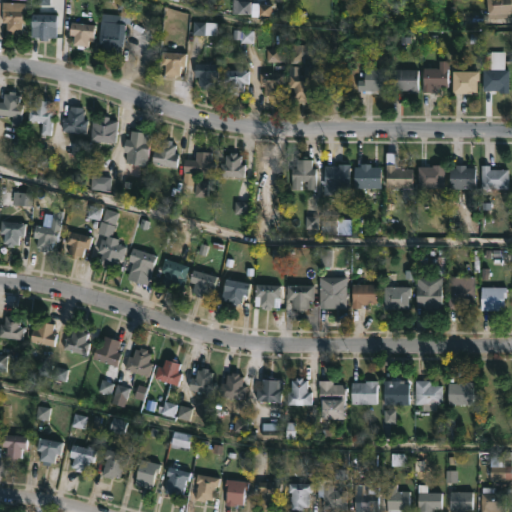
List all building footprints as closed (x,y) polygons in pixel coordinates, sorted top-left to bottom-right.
[(130,0),(130,8),(130,23),(125,23),(122,46),(110,45),(109,54),(101,54),(101,44),(99,43),(101,14),(121,15),(121,8),(117,7),(117,0),(130,0)] [(511,0),(511,13),(511,17),(487,19),(486,0),(511,0)] [(29,2),(29,23),(23,23),(23,35),(9,34),(9,32),(7,32),(8,22),(2,22),(3,2),(29,2)] [(55,14),(55,27),(50,26),(50,37),(45,37),(45,39),(38,39),(38,36),(34,36),(34,27),(30,27),(31,14),(55,14)] [(94,25),(92,40),(87,40),(86,46),(82,46),(82,49),(75,48),(75,44),(72,44),(73,35),(68,35),(70,22),(94,25)] [(314,51),(314,59),(303,58),(303,63),(289,63),(289,50),(291,50),(292,44),(306,44),(305,51),(314,51)] [(505,60),(505,68),(510,68),(510,93),(499,93),(499,90),(484,90),(484,51),(505,50),(505,60)] [(186,54),(185,67),(180,66),(179,76),(163,74),(163,64),(160,64),(161,51),(186,54)] [(373,60),(373,68),(387,68),(387,92),(377,92),(377,90),(357,90),(357,79),(364,79),(365,60),(373,60)] [(449,60),(448,87),(439,87),(439,94),(423,93),(424,69),(439,69),(440,60),(449,60)] [(219,64),(219,78),(214,78),(214,87),(209,87),(209,89),(203,89),(203,86),(199,86),(199,76),(194,76),(195,63),(219,64)] [(298,66),(298,74),(301,74),(302,66),(314,66),(314,81),(318,81),(317,96),(307,96),(307,100),(292,100),(293,88),(287,88),(287,82),(289,82),(289,66),(298,66)] [(250,70),(249,84),(244,83),(244,93),(239,93),(239,95),(231,95),(231,92),(228,91),(229,82),(223,82),(224,69),(250,70)] [(418,69),(418,92),(408,92),(408,90),(393,90),(393,69),(418,69)] [(453,93),(452,70),(479,70),(479,80),(477,80),(477,93),(453,93)] [(279,85),(278,96),(263,96),(263,86),(258,86),(259,73),(283,74),(283,85),(279,85)] [(15,91),(15,94),(18,95),(17,104),(22,104),(19,126),(11,124),(12,116),(0,114),(0,101),(2,102),(3,93),(8,93),(8,90),(15,91)] [(50,101),(48,109),(53,110),(49,134),(45,134),(44,137),(40,136),(41,133),(39,132),(41,121),(27,119),(28,106),(33,107),(34,99),(50,101)] [(78,107),(78,111),(82,111),(82,120),(85,120),(85,133),(76,132),(75,139),(67,139),(67,130),(61,130),(62,117),(67,118),(67,109),(72,109),(72,107),(78,107)] [(109,116),(109,119),(117,120),(115,142),(90,140),(92,117),(101,118),(101,115),(109,116)] [(144,128),(143,132),(151,133),(146,164),(140,163),(138,176),(124,174),(126,152),(123,151),(125,137),(129,138),(130,129),(137,131),(137,127),(144,128)] [(171,141),(171,143),(176,144),(174,152),(178,153),(176,165),(152,161),(154,149),(159,150),(160,141),(165,142),(165,140),(171,141)] [(211,155),(211,160),(215,161),(215,173),(182,172),(183,158),(195,159),(195,151),(211,151),(211,155)] [(237,151),(237,155),(241,155),(240,164),(243,164),(243,177),(219,176),(220,162),(224,163),(225,154),(229,155),(229,151),(237,151)] [(397,152),(398,166),(400,166),(400,168),(412,168),(412,188),(386,188),(386,152),(397,152)] [(307,157),(307,159),(313,159),(312,168),(315,168),(315,189),(307,189),(307,181),(300,181),(300,189),(291,188),(292,167),(296,168),(296,159),(300,159),(300,156),(307,157)] [(283,158),(283,180),(278,180),(278,203),(266,203),(266,189),(264,189),(265,179),(259,179),(259,167),(263,167),(263,159),(283,158)] [(350,163),(350,185),(345,185),(345,193),(324,193),(324,165),(337,165),(337,163),(350,163)] [(381,166),(380,188),(354,187),(355,166),(360,167),(360,163),(371,163),(371,166),(381,166)] [(445,187),(418,187),(418,165),(445,164),(445,187)] [(467,164),(467,167),(476,167),(475,187),(451,187),(451,167),(455,167),(455,164),(467,164)] [(491,166),(491,169),(509,169),(508,189),(481,188),(481,165),(491,165),(491,166)] [(34,195),(16,195),(16,206),(34,206),(34,195)] [(118,212),(111,235),(119,237),(118,243),(126,245),(122,258),(118,257),(114,270),(96,264),(99,252),(97,251),(101,237),(106,239),(107,235),(97,232),(105,208),(118,212)] [(64,211),(58,241),(60,241),(58,250),(50,248),(50,251),(35,249),(37,237),(33,237),(35,225),(48,227),(52,209),(64,211)] [(351,233),(323,233),(323,219),(351,219),(351,233)] [(26,222),(25,235),(20,234),(19,244),(14,244),(13,247),(7,246),(7,243),(2,243),(3,232),(0,232),(1,220),(26,222)] [(92,236),(89,249),(84,248),(82,256),(78,255),(77,258),(71,257),(71,254),(67,253),(70,244),(64,243),(67,230),(92,236)] [(157,258),(153,270),(152,270),(148,283),(127,277),(132,261),(129,260),(133,246),(158,254),(157,258)] [(188,266),(185,276),(177,273),(174,281),(157,276),(164,257),(188,266)] [(212,288),(211,293),(206,291),(205,293),(193,289),(195,282),(189,280),(192,267),(217,274),(212,288)] [(347,276),(346,307),(337,307),(337,304),(328,304),(328,322),(321,324),(321,322),(319,322),(320,276),(347,276)] [(450,309),(448,309),(448,276),(475,276),(475,309),(450,309)] [(250,281),(248,294),(242,293),(241,302),(237,301),(236,305),(231,303),(231,301),(226,300),(227,291),(223,290),(225,277),(250,281)] [(421,310),(417,310),(417,277),(442,277),(442,307),(434,307),(434,310),(421,310)] [(280,283),(279,297),(274,296),(274,305),(269,305),(269,308),(262,308),(263,305),(258,305),(259,295),(255,295),(255,282),(280,283)] [(314,285),(314,298),(308,298),(308,307),(304,307),(304,310),(295,310),(295,307),(290,307),(290,298),(287,298),(287,283),(314,285)] [(378,284),(378,303),(366,303),(366,307),(352,307),(352,284),(378,284)] [(386,308),(384,308),(384,286),(412,286),(411,296),(409,296),(409,309),(386,308)] [(507,287),(506,297),(504,297),(504,310),(481,310),(481,286),(507,287)] [(24,325),(22,338),(0,335),(0,325),(3,326),(5,314),(21,316),(20,324),(24,325)] [(50,319),(50,322),(54,323),(51,332),(57,333),(54,345),(29,338),(32,326),(37,328),(39,319),(43,320),(43,317),(50,319)] [(92,332),(86,353),(62,347),(66,334),(70,336),(72,326),(92,332)] [(118,343),(115,351),(120,353),(116,364),(91,355),(96,344),(100,345),(103,337),(118,343)] [(148,349),(147,351),(152,352),(149,361),(153,362),(148,376),(124,366),(128,354),(132,356),(135,347),(139,349),(140,345),(148,348),(148,349)] [(177,358),(176,362),(180,363),(177,372),(182,373),(178,385),(154,377),(158,364),(163,366),(165,357),(170,359),(171,356),(177,358)] [(209,368),(208,372),(212,373),(210,380),(215,382),(213,393),(189,387),(192,375),(195,376),(197,368),(202,369),(203,366),(209,368)] [(238,371),(238,374),(243,375),(242,385),(245,385),(244,397),(218,394),(220,380),(224,381),(226,373),(231,374),(231,370),(238,371)] [(308,378),(308,390),(312,390),(312,403),(286,402),(287,390),(292,390),(292,378),(297,378),(297,375),(304,376),(304,378),(308,378)] [(282,378),(282,393),(280,393),(280,400),(255,399),(256,386),(261,386),(261,377),(282,378)] [(334,379),(334,383),(346,383),(345,404),(344,404),(343,418),(333,419),(332,418),(321,417),(321,403),(319,403),(319,379),(334,379)] [(377,403),(352,403),(351,381),(377,379),(377,403)] [(410,382),(409,404),(383,403),(384,382),(388,382),(388,379),(403,380),(403,382),(410,382)] [(431,379),(431,384),(443,384),(443,404),(436,404),(436,410),(423,410),(423,403),(416,403),(416,379),(431,379)] [(496,379),(496,381),(506,381),(506,403),(480,403),(480,384),(486,384),(486,380),(496,379)] [(472,380),(472,382),(474,382),(473,404),(448,403),(448,382),(461,382),(461,380),(472,380)] [(196,439),(195,445),(189,444),(188,450),(170,445),(174,430),(191,434),(190,438),(196,439)] [(27,434),(26,447),(21,446),(20,455),(18,455),(18,458),(9,457),(9,455),(5,455),(6,445),(1,445),(2,432),(27,434)] [(62,441),(60,453),(55,453),(54,462),(48,461),(48,463),(42,462),(43,460),(38,459),(40,450),(36,449),(38,436),(62,441)] [(96,450),(93,462),(88,461),(86,469),(81,468),(80,470),(70,466),(72,458),(69,457),(72,444),(96,450)] [(127,454),(125,463),(122,462),(118,476),(111,474),(110,477),(101,474),(106,457),(103,456),(106,448),(127,454)] [(504,455),(505,465),(511,464),(511,478),(491,479),(490,455),(504,455)] [(160,463),(157,472),(156,471),(151,489),(133,484),(139,465),(136,465),(138,457),(160,463)] [(190,471),(187,480),(185,479),(181,495),(164,491),(168,474),(165,474),(168,465),(190,471)] [(219,478),(217,486),(215,485),(212,500),(206,498),(205,501),(193,499),(197,482),(195,481),(197,472),(219,477),(219,478)] [(310,477),(311,491),(309,491),(309,493),(309,498),(311,498),(311,506),(303,506),(303,509),(291,509),(290,496),(291,496),(291,491),(288,491),(288,477),(294,477),(294,482),(305,482),(305,477),(310,477)] [(248,480),(247,489),(244,489),(243,504),(237,503),(237,505),(225,504),(226,487),(224,487),(225,478),(248,480)] [(331,478),(333,489),(345,489),(346,509),(330,509),(330,511),(323,511),(323,495),(317,495),(317,478),(331,478)] [(281,481),(281,492),(279,492),(278,507),(259,507),(259,491),(257,490),(258,481),(281,481)] [(409,490),(408,508),(402,508),(402,511),(394,511),(387,511),(387,507),(386,507),(387,482),(398,482),(397,489),(409,490)] [(354,509),(354,483),(378,483),(378,507),(369,507),(369,509),(354,509)] [(492,486),(492,493),(505,492),(506,511),(480,511),(480,492),(482,492),(482,486),(492,486)] [(473,491),(472,510),(456,511),(456,510),(449,510),(450,490),(473,491)] [(433,507),(433,511),(418,511),(418,491),(441,492),(442,507),(433,507)]
